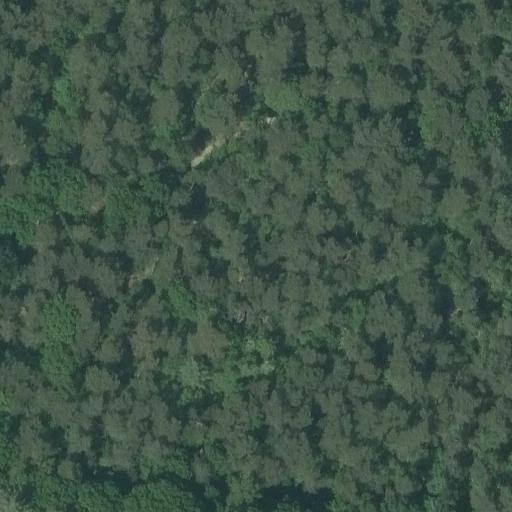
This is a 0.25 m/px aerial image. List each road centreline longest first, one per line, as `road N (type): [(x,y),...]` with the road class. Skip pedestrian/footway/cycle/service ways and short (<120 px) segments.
road 1 (track): [(511,117),(391,94),(307,94),(273,103),(107,202),(38,210)]
road 2 (track): [(5,479),(57,0)]
road 3 (track): [(318,511),(0,479)]
